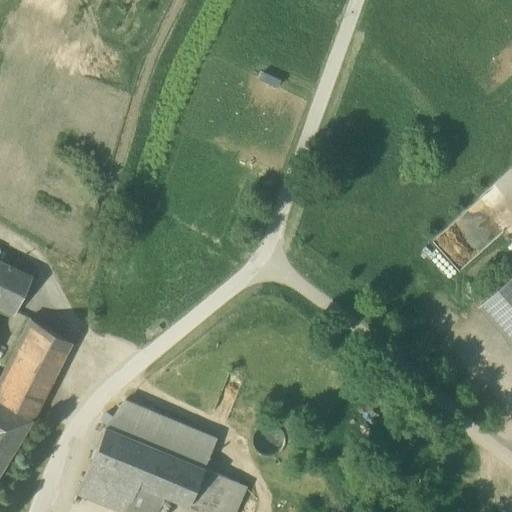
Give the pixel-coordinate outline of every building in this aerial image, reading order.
[(0,304),(15,312),(15,311),(15,310),(31,278),(31,279),(32,277),(30,277),(0,261),(0,304)] [(511,276),(479,305),(511,342),(511,276)] [(29,320),(0,376),(0,387),(3,388),(18,358),(25,343),(35,324),(29,320)] [(35,324),(25,343),(60,363),(68,347),(66,341),(35,324)] [(25,343),(18,358),(53,378),(60,363),(25,343)] [(0,401),(32,418),(53,378),(18,358),(3,388),(0,387),(0,401)] [(124,401),(104,427),(203,469),(216,440),(124,401)] [(0,471),(31,420),(0,403),(0,471)] [(252,437),(251,442),(252,447),(254,452),(257,456),(262,458),(267,459),(273,458),(278,456),(282,451),(284,446),(284,440),(282,435),(279,430),(274,427),(269,426),(264,427),(259,429),(255,432),(252,437)] [(203,469),(104,427),(104,428),(89,464),(117,476),(136,484),(164,496),(188,506),(203,469)] [(76,494),(104,504),(117,476),(89,464),(76,494)] [(220,477),(203,469),(188,506),(200,511),(226,511),(239,485),(220,477)] [(104,504),(125,511),(136,484),(117,476),(104,504)] [(156,511),(164,496),(136,484),(125,511),(124,511),(156,511)] [(235,511),(246,488),(239,485),(226,511),(235,511)]
